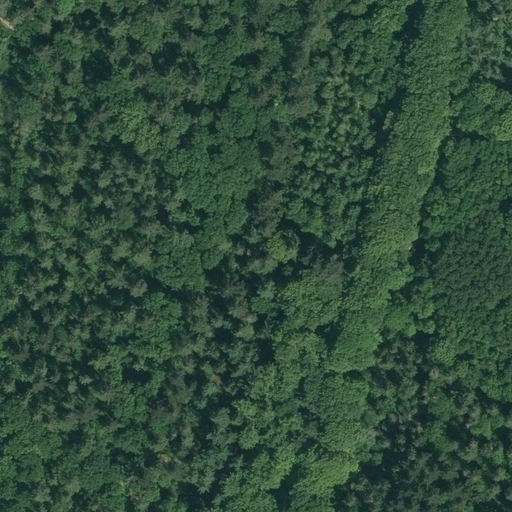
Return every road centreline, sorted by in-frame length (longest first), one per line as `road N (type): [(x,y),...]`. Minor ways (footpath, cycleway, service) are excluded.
road 1 (track): [(0,283),(36,38)]
road 2 (track): [(176,511),(54,436),(0,388)]
